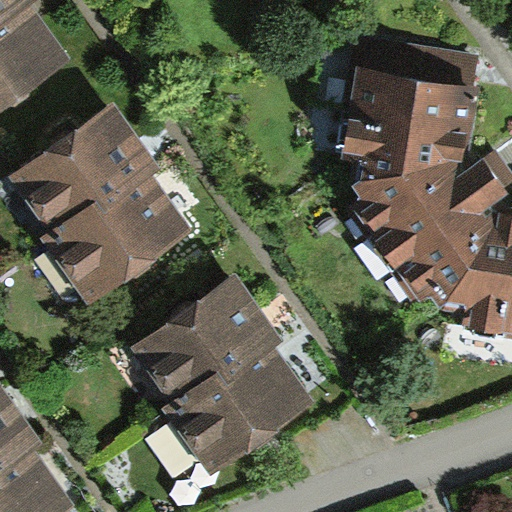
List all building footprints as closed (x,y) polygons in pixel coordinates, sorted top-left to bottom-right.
[(0,93),(13,95),(29,84),(32,68),(68,44),(36,0),(10,0),(0,7),(0,93)] [(352,187),(424,291),(436,282),(445,294),(464,297),(462,310),(503,317),(500,332),(511,334),(511,192),(497,190),(493,184),(510,171),(483,134),(470,144),(464,137),(473,63),(381,52),(384,25),(358,22),(345,140),(355,141),(352,168),(361,181),(352,187)] [(116,86),(12,158),(50,214),(98,181),(106,192),(155,158),(162,152),(116,86)] [(50,214),(43,219),(90,287),(122,263),(139,265),(155,254),(158,238),(194,214),(155,158),(106,192),(98,181),(50,214)] [(236,254),(131,327),(170,382),(218,349),(225,360),(274,326),(282,320),(236,254)] [(170,382),(163,388),(210,455),(242,432),(259,433),(275,422),(278,407),(314,382),(274,326),(225,360),(218,349),(170,382)] [(0,365),(0,455),(35,431),(42,425),(0,365)] [(0,511),(37,511),(38,511),(74,487),(35,431),(0,455),(0,511)]
